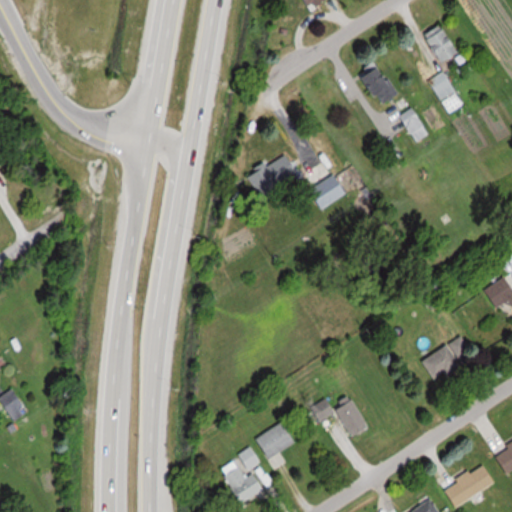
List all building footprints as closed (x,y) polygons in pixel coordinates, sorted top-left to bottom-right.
[(304,0),(312,11),(328,0),(304,0)] [(461,52),(446,24),(427,34),(442,63),(461,52)] [(360,82),(387,104),(401,87),(373,65),(360,82)] [(402,116),(414,132),(425,123),(413,107),(402,116)] [(249,174),(262,198),(303,176),(289,152),(249,174)] [(321,210),(350,192),(337,172),(309,190),(321,210)] [(511,278),(509,274),(485,289),(496,307),(511,297),(511,278)] [(475,359),(464,337),(424,357),(434,379),(475,359)] [(0,398),(0,400),(15,421),(30,410),(14,388),(0,398)] [(371,427),(354,396),(335,406),(330,396),(313,405),(322,421),(338,412),(352,437),(371,427)] [(260,435),(271,456),(297,442),(286,421),(260,435)] [(511,444),(496,453),(508,473),(511,470),(511,444)] [(241,505),(267,488),(254,468),(264,461),(254,446),(222,466),(228,475),(224,478),(241,505)] [(469,499),(498,481),(485,461),(456,479),(469,499)] [(411,511),(442,511),(433,498),(411,511)]
